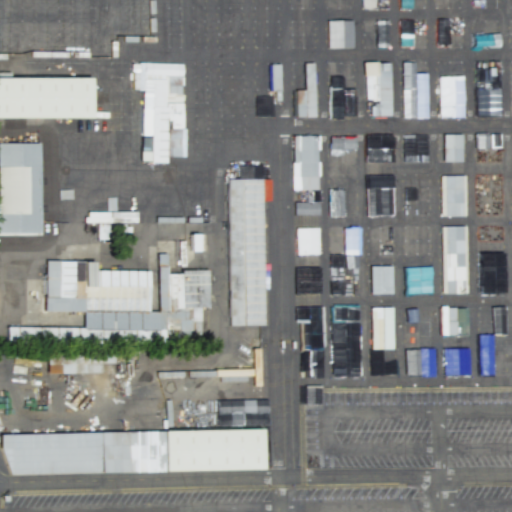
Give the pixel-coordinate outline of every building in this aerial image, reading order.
[(373,0),(361,0),(361,8),(374,8),(373,0)] [(352,20),(326,21),(327,48),(352,48),(352,20)] [(399,46),(411,46),(411,21),(399,20),(399,46)] [(375,48),(387,48),(388,25),(376,25),(375,48)] [(280,49),(280,35),(253,34),(253,49),(280,49)] [(340,62),(328,62),(328,92),(340,92),(340,62)] [(388,62),(363,63),(364,102),(368,102),(369,116),(389,116),(388,62)] [(401,118),(426,118),(425,74),(413,74),(413,62),(400,62),(401,118)] [(141,90),(139,162),(164,162),(164,156),(180,156),(182,64),(137,63),(137,71),(132,71),(131,90),(141,90)] [(294,117),(313,117),(312,63),(289,64),(290,90),(294,90),(294,117)] [(267,91),(281,91),(281,64),(267,64),(267,91)] [(244,103),(244,76),(231,76),(230,103),(244,103)] [(462,116),(461,76),(437,77),(437,117),(462,116)] [(0,78),(95,79),(95,119),(0,118),(0,78)] [(475,116),(498,115),(498,88),(474,89),(475,116)] [(353,117),(354,90),(341,90),(341,105),(327,105),(327,116),(353,117)] [(271,115),(270,97),(254,98),(254,116),(271,115)] [(246,117),(233,116),(232,143),(245,143),(246,117)] [(499,141),(487,141),(487,134),(475,134),(476,148),(500,147),(499,141)] [(364,161),(390,161),(390,135),(364,135),(364,161)] [(424,135),(402,136),(402,156),(411,156),(411,160),(425,160),(424,135)] [(462,135),(438,135),(440,217),(464,216),(462,135)] [(316,136),(291,136),(292,190),(317,190),(316,136)] [(328,148),(354,149),(355,137),(329,136),(328,148)] [(0,144),(43,144),(43,234),(0,234),(0,144)] [(364,176),(365,216),(392,215),(391,175),(364,176)] [(228,325),(259,324),(262,324),(260,178),(226,179),(228,325)] [(328,217),(342,217),(342,190),(328,190),(328,217)] [(316,202),(293,203),(293,215),(316,215),(316,202)] [(442,294),(465,293),(463,226),(440,227),(442,294)] [(317,254),(317,228),(295,228),(295,255),(317,254)] [(202,250),(201,234),(189,234),(189,250),(202,250)] [(479,293),(504,293),(503,253),(478,254),(479,293)] [(189,335),(189,308),(207,308),(207,271),(165,271),(165,254),(156,254),(156,312),(147,312),(147,271),(92,271),(92,262),(56,261),(56,266),(39,266),(39,296),(40,296),(40,313),(81,313),(81,327),(5,327),(5,341),(165,342),(165,335),(189,335)] [(369,294),(391,294),(390,266),(369,266),(369,294)] [(319,267),(293,268),(294,294),(320,293),(319,267)] [(341,295),(342,270),(329,269),(329,294),(341,295)] [(429,305),(417,305),(418,336),(429,336),(429,305)] [(319,307),(294,308),(294,323),(302,323),(303,351),(320,350),(319,307)] [(357,307),(329,307),(331,376),(358,375),(357,307)] [(504,307),(492,307),(492,333),(505,333),(504,307)] [(391,308),(369,308),(370,349),(391,349),(391,308)] [(443,375),(468,375),(468,362),(456,362),(456,355),(467,355),(466,308),(454,309),(455,349),(442,350),(443,375)] [(504,375),(504,359),(491,359),(492,334),(477,334),(477,375),(504,375)] [(215,369),(216,380),(251,380),(252,386),(258,386),(258,348),(251,348),(251,369),(215,369)] [(404,375),(418,375),(418,350),(404,350),(404,375)] [(321,352),(306,351),(305,376),(321,377),(321,352)] [(72,373),(72,355),(46,355),(46,373),(72,373)] [(370,360),(370,374),(394,375),(394,361),(370,360)] [(125,388),(126,375),(114,375),(114,387),(125,388)] [(320,403),(301,403),(299,403),(299,401),(298,384),(320,384),(320,387),(320,389),(320,403)] [(266,413),(215,413),(215,426),(266,425),(266,413)] [(162,431),(260,429),(261,469),(163,471),(162,431)] [(162,431),(126,432),(126,437),(127,464),(127,472),(163,471),(162,431)] [(9,474),(0,450),(0,433),(100,432),(101,462),(101,471),(101,472),(9,474)]
